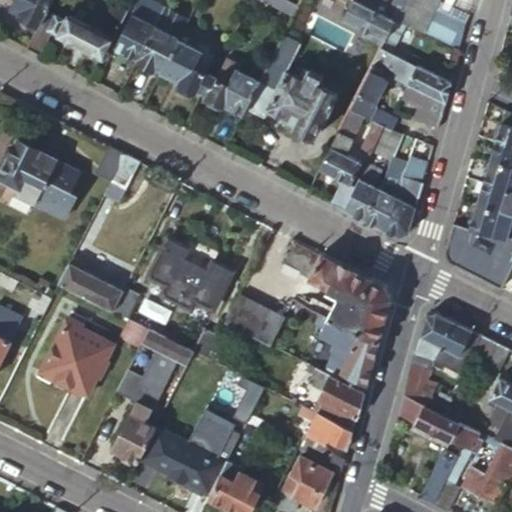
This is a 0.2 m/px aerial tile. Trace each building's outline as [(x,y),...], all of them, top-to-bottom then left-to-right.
[(19,15),(39,25),(46,11),(51,0),(15,0),(11,7),(20,11),(19,15)] [(137,57),(165,3),(157,0),(154,0),(146,16),(132,9),(114,45),(137,57)] [(259,0),(288,15),(293,4),(286,0),(259,0)] [(362,33),(380,43),(393,18),(356,0),(314,0),(365,27),(362,33)] [(356,0),(393,18),(402,0),(389,0),(389,1),(387,0),(356,0)] [(402,0),(393,18),(401,22),(419,31),(432,4),(434,0),(402,0)] [(47,29),(52,31),(102,56),(127,9),(114,3),(99,30),(79,20),(83,13),(77,10),(73,17),(66,14),(63,19),(54,15),(47,29)] [(166,25),(175,8),(165,3),(137,57),(137,58),(157,68),(158,66),(163,69),(178,38),(181,33),(166,25)] [(257,80),(244,105),(261,114),(265,106),(293,122),(292,126),(311,136),(332,95),(314,85),(318,79),(299,68),(294,77),(282,71),(297,44),(308,50),(323,20),(293,4),(288,15),(257,79),(257,80)] [(432,4),(419,31),(446,44),(458,19),(457,17),(432,4)] [(189,16),(175,8),(166,25),(181,33),(189,16)] [(47,29),(54,15),(46,11),(39,25),(47,29)] [(393,18),(380,43),(388,47),(401,22),(393,18)] [(27,48),(40,55),(52,31),(47,29),(39,25),(27,48)] [(195,47),(178,38),(163,69),(180,78),(178,82),(195,91),(197,87),(202,90),(211,74),(205,71),(213,56),(204,51),(206,47),(197,42),(195,47)] [(370,118),(374,109),(376,104),(376,99),(389,73),(405,81),(415,61),(402,54),(388,47),(380,43),(348,107),(361,114),(370,118)] [(408,43),(402,54),(415,61),(420,50),(408,43)] [(415,61),(428,67),(433,56),(420,50),(415,61)] [(224,101),(242,111),(244,105),(257,80),(240,71),(242,67),(226,58),(216,77),(211,74),(202,90),(208,93),(206,97),(222,106),(224,101)] [(410,115),(435,125),(448,77),(428,67),(415,61),(405,81),(398,95),(416,103),(410,115)] [(374,109),(393,119),(395,114),(376,104),(374,109)] [(342,180),(348,183),(360,161),(342,152),(347,143),(361,114),(348,107),(317,167),(342,180)] [(379,122),(389,126),(393,119),(374,109),(370,118),(379,122)] [(367,152),(374,136),(379,122),(370,118),(357,148),(367,152)] [(393,144),(398,130),(389,126),(379,122),(374,136),(393,144)] [(511,126),(500,122),(495,140),(511,145),(511,126)] [(408,153),(413,137),(398,130),(393,144),(389,155),(396,158),(383,190),(376,186),(364,219),(383,228),(408,153)] [(75,172),(14,140),(11,145),(8,143),(3,152),(6,153),(0,166),(0,177),(13,184),(10,190),(60,217),(72,193),(66,190),(75,172)] [(511,145),(495,140),(489,162),(511,168),(511,145)] [(360,161),(363,161),(367,152),(357,148),(347,143),(342,152),(360,161)] [(93,171),(109,179),(122,153),(106,145),(93,171)] [(109,179),(108,181),(123,189),(137,161),(122,153),(109,179)] [(425,161),(408,153),(383,228),(396,235),(407,231),(417,192),(425,161)] [(511,168),(489,162),(483,181),(511,190),(511,168)] [(343,208),(364,219),(376,186),(372,184),(376,173),(361,167),(353,186),(343,208)] [(331,202),(343,208),(353,186),(348,183),(342,180),(331,202)] [(510,214),(511,208),(511,190),(483,181),(477,204),(510,214)] [(477,204),(470,228),(509,239),(511,229),(511,214),(510,214),(477,204)] [(511,239),(509,239),(470,228),(453,223),(447,247),(446,252),(446,254),(447,257),(448,260),(450,262),(455,265),(502,289),(511,269),(511,239)] [(186,246),(167,237),(148,274),(167,283),(162,293),(165,294),(162,300),(170,304),(173,298),(190,307),(195,298),(212,307),(231,270),(211,259),(206,269),(182,256),(186,246)] [(382,285),(293,240),(278,270),(290,277),(294,270),(320,283),(319,287),(325,291),(327,289),(338,295),(332,307),(313,297),(308,308),(319,313),(375,341),(388,297),(382,285)] [(70,256),(56,283),(109,310),(122,285),(123,283),(70,256)] [(36,322),(49,297),(0,272),(0,287),(22,298),(26,300),(20,313),(36,322)] [(122,285),(109,310),(126,318),(138,293),(122,285)] [(282,316),(236,293),(222,320),(262,340),(268,343),(282,316)] [(23,349),(36,322),(20,313),(26,300),(22,298),(7,328),(3,338),(7,341),(23,349)] [(440,343),(469,358),(481,336),(433,312),(423,318),(414,350),(432,359),(440,343)] [(370,361),(375,341),(319,313),(315,322),(319,324),(318,327),(335,337),(333,339),(340,343),(349,347),(344,358),(335,353),(332,352),(327,364),(338,371),(363,383),(370,361)] [(78,322),(64,314),(36,369),(83,393),(92,376),(96,377),(103,361),(100,359),(108,343),(76,326),(78,322)] [(145,327),(128,319),(120,335),(137,343),(138,341),(145,327)] [(204,357),(216,333),(202,326),(190,349),(191,351),(204,357)] [(190,349),(145,327),(138,341),(160,351),(175,359),(185,364),(191,351),(190,349)] [(496,371),(507,349),(481,336),(469,358),(496,371)] [(268,343),(262,340),(254,356),(281,371),(289,354),(268,343)] [(340,343),(335,353),(344,358),(349,347),(340,343)] [(425,374),(432,359),(414,350),(402,392),(425,403),(436,380),(425,374)] [(175,359),(160,351),(149,373),(164,380),(175,359)] [(315,397),(325,402),(343,412),(354,416),(361,390),(335,377),(323,371),(306,363),(304,368),(309,371),(305,380),(319,388),(315,397)] [(323,371),(335,377),(338,371),(327,364),(323,371)] [(130,401),(106,449),(113,452),(112,454),(133,465),(160,414),(150,409),(164,380),(149,373),(144,370),(139,382),(121,373),(111,392),(130,401)] [(511,447),(511,386),(496,379),(487,396),(511,409),(511,444),(511,447)] [(274,392),(262,386),(244,424),(255,430),(274,392)] [(402,392),(397,412),(415,421),(414,421),(450,438),(449,439),(467,448),(474,452),(481,438),(476,436),(479,430),(458,420),(442,412),(425,403),(402,392)] [(325,402),(320,414),(337,423),(343,412),(325,402)] [(320,414),(301,404),(296,414),(312,422),(305,437),(325,446),(328,440),(344,448),(350,429),(337,423),(320,414)] [(461,414),(445,406),(442,412),(458,420),(461,414)] [(235,440),(241,429),(235,427),(229,437),(235,440)] [(225,459),(229,451),(224,448),(221,455),(202,443),(199,450),(172,436),(156,467),(179,479),(178,482),(191,489),(193,487),(207,494),(225,459)] [(325,446),(305,437),(298,451),(324,463),(330,453),(325,446)] [(293,449),(279,442),(268,466),(281,473),(293,449)] [(494,503),(511,465),(511,447),(502,442),(486,474),(470,466),(460,485),(494,503)] [(449,462),(442,475),(451,479),(467,448),(456,448),(453,454),(449,462)] [(445,450),(442,458),(449,462),(453,454),(445,450)] [(324,463),(338,470),(341,458),(330,453),(324,463)] [(429,502),(441,479),(442,475),(449,462),(442,458),(435,454),(414,494),(429,502)] [(274,488),(267,504),(283,511),(288,511),(296,498),(312,506),(329,472),(296,456),(278,491),(274,488)] [(207,494),(205,499),(230,511),(234,507),(244,511),(245,511),(260,482),(240,471),(241,467),(225,459),(207,494)] [(429,502),(444,509),(456,486),(441,479),(429,502)]
